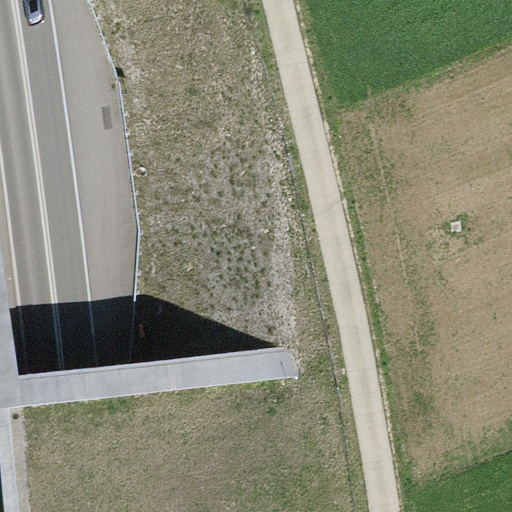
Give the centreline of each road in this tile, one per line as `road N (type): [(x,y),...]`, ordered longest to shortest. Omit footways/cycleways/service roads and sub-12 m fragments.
road 1 (track): [(401,511),(360,261),(288,0)]
road 2 (trunk): [(75,511),(14,0)]
